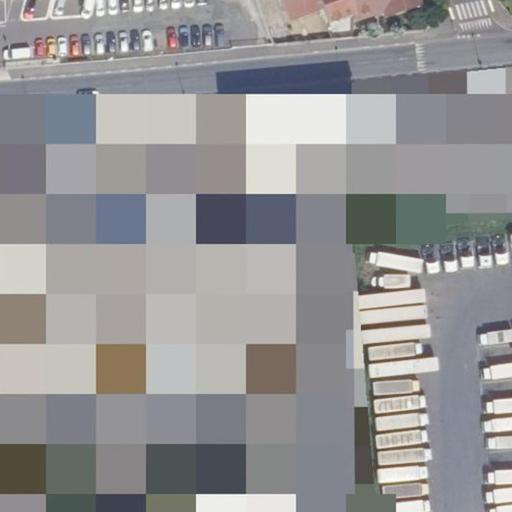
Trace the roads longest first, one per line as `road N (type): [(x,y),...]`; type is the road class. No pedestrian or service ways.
road 1 (secondary): [(480,53),(0,96)]
road 2 (unknown): [(511,309),(465,311),(455,321),(458,511)]
